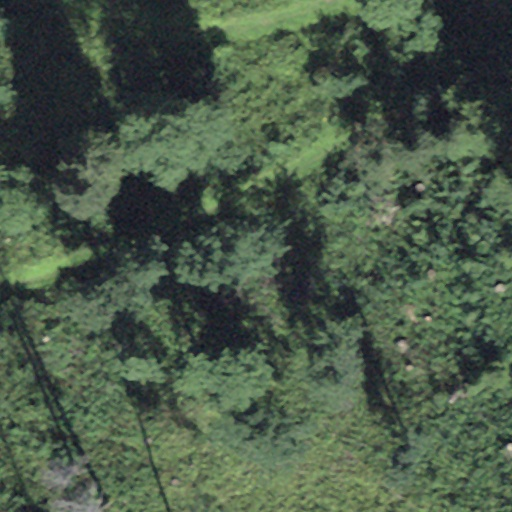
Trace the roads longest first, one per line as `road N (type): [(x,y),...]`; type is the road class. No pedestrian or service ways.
road 1 (track): [(0,296),(52,303),(451,81),(482,17),(466,0)]
road 2 (track): [(368,0),(166,36),(97,0)]
